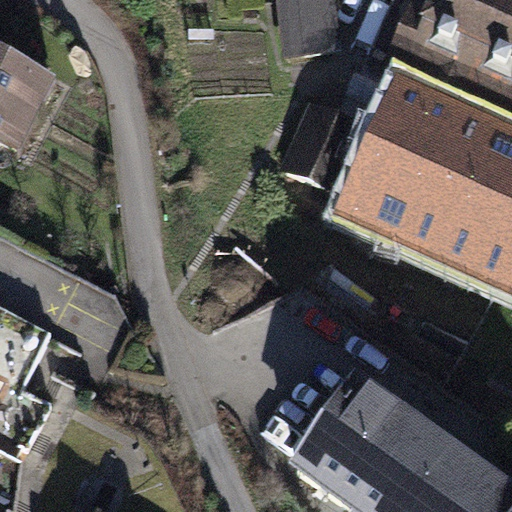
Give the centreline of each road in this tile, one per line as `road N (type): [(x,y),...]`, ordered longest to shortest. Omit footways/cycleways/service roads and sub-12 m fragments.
road 1 (residential): [(174,318),(111,47),(61,0)]
road 2 (track): [(174,318),(183,381),(243,511)]
